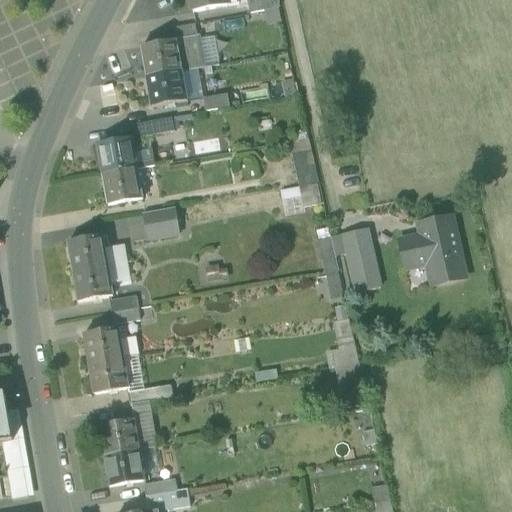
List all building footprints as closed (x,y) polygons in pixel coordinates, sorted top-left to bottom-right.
[(194,14),(228,8),(226,0),(190,0),(190,1),(192,0),(194,14)] [(238,0),(226,0),(228,8),(239,6),(238,0)] [(261,0),(249,2),(252,15),(277,10),(278,10),(275,0),(261,0)] [(172,30),(174,42),(197,38),(195,26),(172,30)] [(216,35),(200,38),(205,69),(221,66),(216,35)] [(174,42),(174,43),(176,43),(182,74),(198,71),(205,69),(200,38),(197,38),(174,42)] [(147,79),(182,74),(176,43),(174,43),(141,49),(147,79)] [(203,99),(198,71),(182,74),(187,103),(201,101),(200,99),(203,99)] [(187,103),(182,74),(147,79),(152,109),(187,103)] [(201,101),(203,114),(229,110),(227,95),(203,99),(200,99),(201,101)] [(137,126),(140,140),(175,134),(172,120),(137,126)] [(298,188),(318,184),(309,140),(289,144),(298,188)] [(96,147),(102,178),(137,171),(135,154),(133,141),(96,147)] [(152,151),(135,154),(137,171),(155,168),(152,151)] [(143,201),(137,171),(102,178),(108,207),(143,201)] [(317,186),(300,189),(304,209),(321,206),(317,186)] [(305,214),(304,209),(300,189),(281,193),(286,218),(305,214)] [(144,216),(148,241),(180,236),(175,210),(144,216)] [(427,267),(432,288),(466,280),(452,220),(419,227),(421,238),(400,243),(407,271),(427,267)] [(348,255),(357,295),(380,290),(367,231),(343,237),(348,255)] [(331,240),(336,258),(348,255),(343,237),(331,240)] [(68,244),(73,275),(108,268),(105,251),(103,238),(68,244)] [(336,258),(331,240),(318,242),(331,302),(345,299),(336,258)] [(105,251),(108,268),(127,265),(124,247),(105,251)] [(131,283),(127,265),(108,268),(111,286),(131,283)] [(219,267),(205,269),(207,285),(221,283),(219,267)] [(111,286),(108,268),(73,275),(78,305),(113,299),(111,286)] [(110,303),(112,315),(138,311),(136,299),(110,303)] [(347,308),(335,310),(337,323),(349,320),(347,308)] [(140,323),(138,311),(112,315),(115,328),(140,323)] [(84,336),(89,366),(124,361),(139,358),(135,339),(120,342),(118,330),(84,336)] [(330,351),(335,370),(360,366),(355,346),(330,351)] [(89,366),(91,381),(94,397),(129,391),(124,361),(89,366)] [(335,370),(345,416),(370,412),(361,371),(360,366),(335,370)] [(87,398),(94,397),(91,381),(85,382),(87,398)] [(129,395),(131,406),(157,402),(155,390),(129,395)] [(159,412),(157,402),(131,406),(132,416),(159,412)] [(13,444),(3,445),(12,499),(34,495),(19,412),(8,414),(13,444)] [(13,444),(8,414),(0,415),(0,428),(3,445),(13,444)] [(100,428),(105,458),(139,452),(134,422),(100,428)] [(145,482),(139,452),(105,458),(110,488),(145,482)] [(145,487),(146,499),(177,493),(175,482),(145,487)] [(369,492),(372,506),(390,503),(386,488),(369,492)] [(187,491),(177,493),(146,499),(148,511),(172,511),(190,509),(187,491)] [(372,506),(373,511),(391,511),(390,503),(372,506)]
